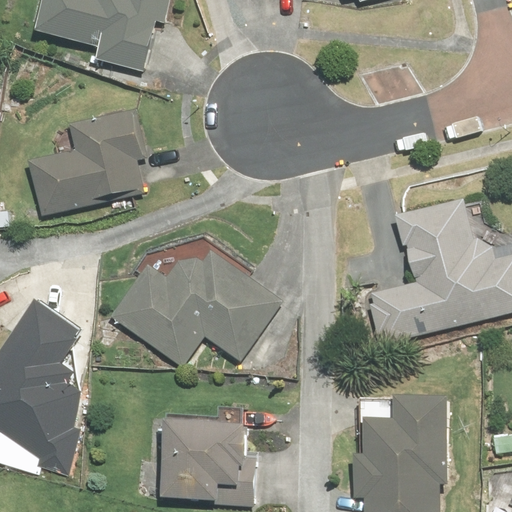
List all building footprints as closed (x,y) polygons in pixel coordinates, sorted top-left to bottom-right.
[(103,60),(154,74),(173,0),(50,0),(42,31),(106,47),(103,60)] [(141,109),(76,124),(82,151),(35,161),(47,216),(150,194),(143,162),(153,159),(141,109)] [(369,280),(384,344),(511,314),(511,246),(500,250),(479,238),(470,199),(402,215),(415,269),(369,280)] [(153,265),(117,316),(187,365),(208,336),(245,362),(288,301),(215,250),(207,261),(185,260),(172,279),(153,265)] [(85,431),(79,429),(88,395),(76,386),(84,374),(72,365),(93,335),(47,302),(0,366),(0,443),(7,434),(42,459),(40,466),(71,476),(85,431)] [(368,511),(452,511),(456,397),(404,395),(404,420),(371,419),(368,511)] [(260,423),(176,417),(171,502),(254,507),(260,423)]
